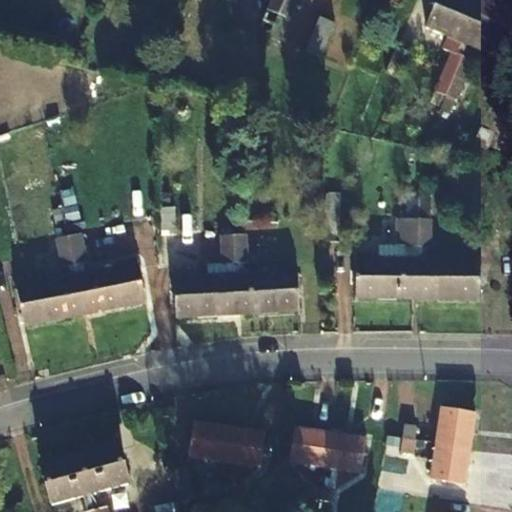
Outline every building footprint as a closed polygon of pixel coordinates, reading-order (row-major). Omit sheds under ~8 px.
[(279,16),(285,0),(270,0),(267,10),(279,16)] [(285,0),(279,16),(291,21),(299,0),(285,0)] [(442,82),(454,87),(487,6),(471,0),(447,0),(436,28),(465,40),(458,56),(453,55),(442,82)] [(511,16),(487,6),(454,87),(466,93),(477,64),(471,62),(478,45),(510,58),(511,51),(511,16)] [(331,32),(351,40),(352,36),(333,29),(335,23),(317,16),(304,52),(321,58),(331,32)] [(176,204),(162,205),(164,231),(178,230),(176,204)] [(26,327),(87,316),(72,231),(67,205),(56,207),(66,261),(72,260),(74,279),(41,284),(40,281),(19,284),(26,327)] [(355,300),(415,300),(417,214),(406,214),(405,244),(379,244),(379,256),(356,256),(355,300)] [(417,214),(415,300),(479,300),(479,258),(456,258),(456,263),(422,261),(422,245),(428,245),(429,215),(417,214)] [(141,242),(153,241),(148,217),(138,219),(141,242)] [(325,248),(337,248),(337,218),(325,218),(325,248)] [(83,230),(72,231),(87,316),(150,305),(141,262),(118,266),(119,271),(86,277),(83,258),(88,257),(83,230)] [(176,313),(238,313),(237,230),(226,230),(226,263),(210,263),(210,274),(199,274),(198,270),(176,270),(176,313)] [(237,230),(238,313),(298,312),(299,270),(275,270),(275,274),(243,274),(244,258),(249,258),(248,230),(237,230)] [(301,250),(316,250),(316,235),(301,235),(301,250)] [(435,445),(471,451),(476,412),(464,410),(465,402),(442,400),(441,406),(424,405),(424,407),(403,405),(399,425),(421,429),(422,422),(438,424),(435,445)] [(360,429),(379,432),(384,405),(365,401),(360,429)] [(286,474),(320,481),(327,446),(292,440),(286,474)] [(414,455),(416,442),(403,440),(401,453),(414,455)] [(219,482),(224,449),(188,441),(181,475),(219,482)] [(465,490),(471,451),(435,445),(429,484),(465,490)] [(327,446),(320,481),(358,489),(365,454),(327,446)] [(82,458),(97,511),(109,511),(108,511),(103,511),(99,495),(131,486),(121,447),(82,458)] [(261,455),(224,449),(219,482),(254,489),(261,455)] [(97,511),(82,458),(43,469),(54,508),(87,498),(90,511),(97,511)] [(301,510),(310,511),(314,511),(317,501),(303,498),(301,510)] [(147,502),(149,511),(162,511),(159,499),(147,502)] [(199,511),(214,511),(216,502),(201,499),(199,511)] [(317,501),(314,511),(328,511),(331,504),(317,501)]
